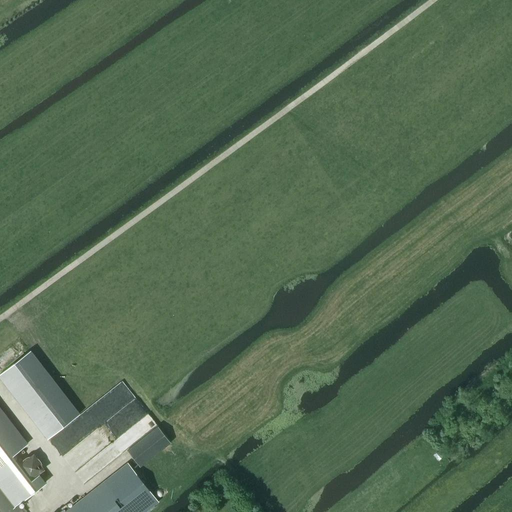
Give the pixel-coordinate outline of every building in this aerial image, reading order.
[(30,351),(0,374),(0,378),(46,438),(79,413),(30,351)] [(0,411),(0,483),(14,502),(17,505),(45,484),(39,476),(30,482),(11,457),(26,445),(0,411)] [(129,449),(128,450),(141,467),(153,457),(171,443),(158,427),(140,441),(129,449)] [(128,463),(64,511),(146,511),(159,503),(128,463)] [(0,511),(22,511),(17,505),(14,502),(0,483),(0,511)]
